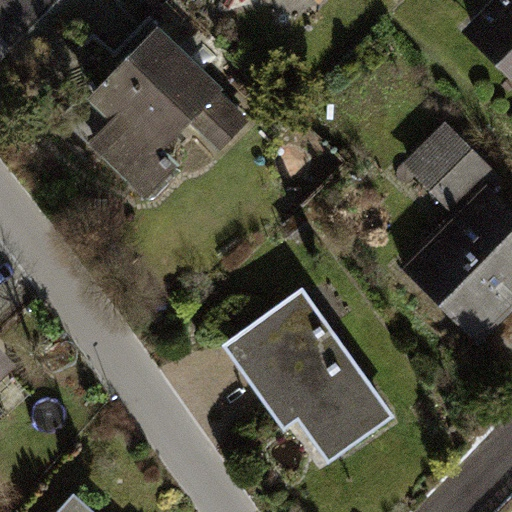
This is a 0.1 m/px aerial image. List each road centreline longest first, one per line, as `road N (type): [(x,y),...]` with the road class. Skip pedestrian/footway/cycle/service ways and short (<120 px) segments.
road 1 (residential): [(451,511),(511,452),(18,0),(0,17)]
road 2 (residential): [(233,511),(0,190)]
